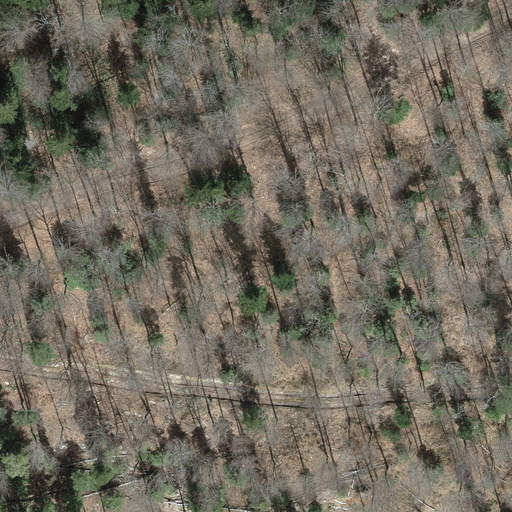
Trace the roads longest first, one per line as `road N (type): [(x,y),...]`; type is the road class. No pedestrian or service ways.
road 1 (track): [(511,13),(0,242)]
road 2 (track): [(0,361),(311,400),(511,389)]
